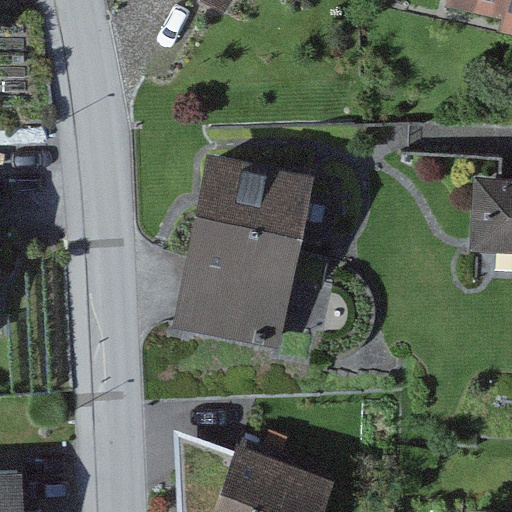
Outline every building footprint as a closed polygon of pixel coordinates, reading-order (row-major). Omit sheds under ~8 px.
[(511,0),(457,0),(454,13),(511,26),(511,0)] [(311,168),(211,150),(186,285),(180,320),(279,338),(298,236),(311,168)] [(511,175),(470,174),(467,248),(511,249),(511,175)] [(314,511),(326,480),(169,427),(170,453),(172,511),(314,511)] [(19,468),(0,469),(0,511),(21,511),(21,491),(19,468)]
